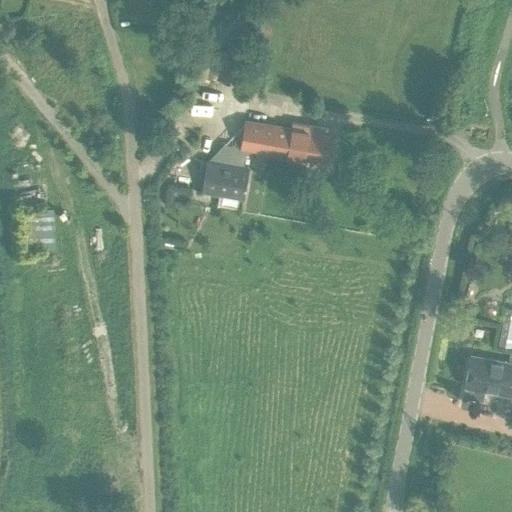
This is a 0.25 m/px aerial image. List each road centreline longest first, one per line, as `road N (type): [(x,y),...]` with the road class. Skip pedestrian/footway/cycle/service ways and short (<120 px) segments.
road 1 (tertiary): [(390,511),(456,199),(474,170),(511,162)]
road 2 (track): [(0,53),(134,220)]
